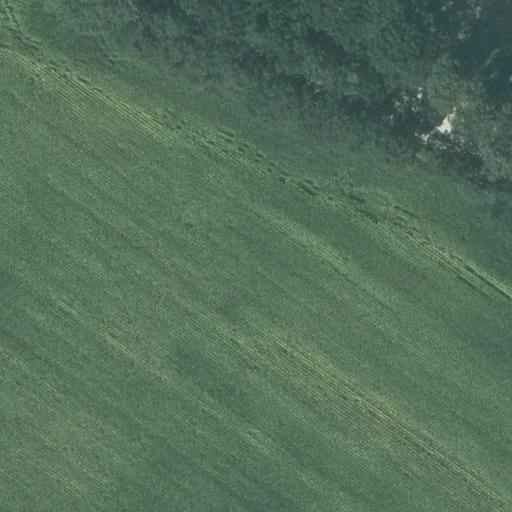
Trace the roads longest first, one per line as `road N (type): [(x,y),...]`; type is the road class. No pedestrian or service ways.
road 1 (track): [(439,133),(184,0)]
road 2 (track): [(480,159),(319,0)]
